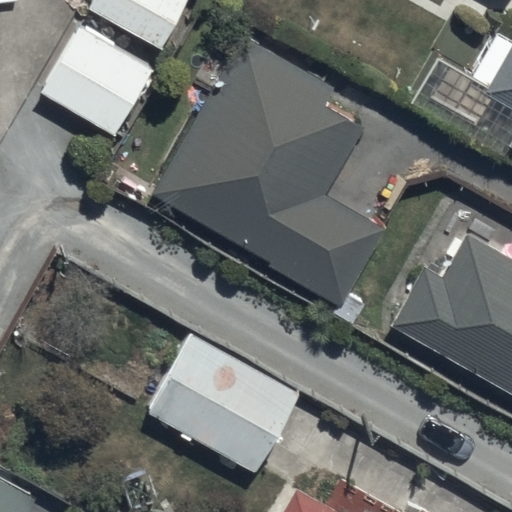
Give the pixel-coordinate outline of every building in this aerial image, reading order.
[(184,0),(92,0),(86,13),(160,50),(184,0)] [(151,72),(78,29),(38,94),(112,138),(151,72)] [(511,45),(493,35),(470,76),(436,57),(408,105),(504,159),(510,148),(511,149),(511,45)] [(339,308),(381,229),(324,195),(362,129),(324,107),(334,91),(241,37),(148,197),(339,308)] [(511,262),(463,235),(439,279),(421,269),(388,328),(511,396),(511,262)] [(257,472),(296,394),(186,335),(145,417),(257,472)] [(0,511),(27,511),(35,499),(0,481),(0,511)] [(418,511),(417,511),(327,511),(291,493),(281,511),(418,511)]
